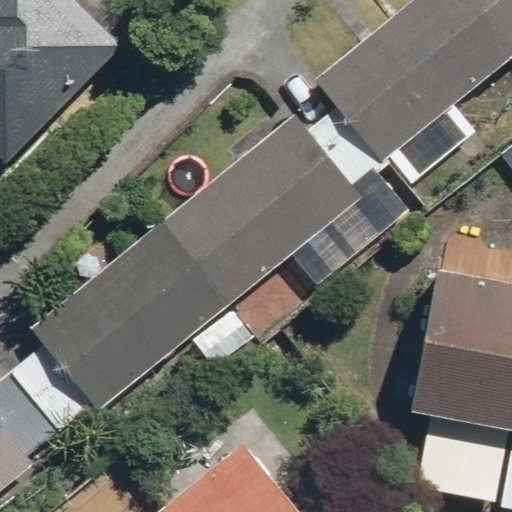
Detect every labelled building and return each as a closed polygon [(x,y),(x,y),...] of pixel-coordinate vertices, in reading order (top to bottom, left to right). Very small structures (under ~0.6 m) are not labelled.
[(0,0),(0,149),(10,159),(127,44),(86,2),(88,0),(0,0)] [(511,0),(412,0),(318,77),(386,161),(511,57),(511,0)] [(294,111),(34,327),(104,410),(365,194),(294,111)] [(511,277),(440,263),(412,405),(433,409),(417,487),(511,505),(511,277)] [(0,418),(0,492),(36,463),(0,418)] [(306,511),(244,438),(155,511),(306,511)]
